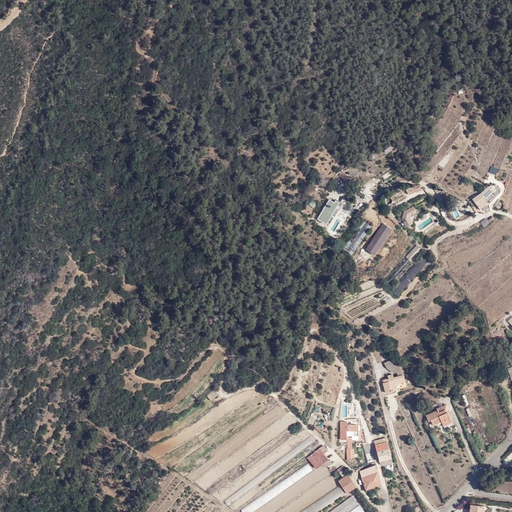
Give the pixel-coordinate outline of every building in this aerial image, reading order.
[(348,178),(343,173),(339,180),(344,184),(348,178)] [(348,178),(344,184),(352,190),(353,183),(348,178)] [(415,192),(412,186),(407,189),(409,195),(415,192)] [(486,199),(490,195),(493,192),(494,192),(496,190),(493,186),(490,188),(489,188),(482,195),(484,197),(485,197),(486,199)] [(487,204),(489,203),(489,202),(486,199),(485,197),(484,197),(482,195),(481,194),(474,200),(480,210),(487,204)] [(339,203),(335,201),(334,203),(328,199),(316,219),(326,225),(339,203)] [(415,212),(413,207),(404,211),(403,218),(407,226),(413,223),(409,216),(409,215),(415,212)] [(352,254),(371,225),(360,218),(341,247),(352,254)] [(392,230),(383,223),(365,250),(375,257),(392,230)] [(417,246),(410,254),(417,260),(424,252),(417,246)] [(417,260),(410,254),(383,283),(397,295),(431,258),(424,252),(417,260)] [(391,385),(395,384),(406,381),(404,375),(401,366),(392,359),(384,363),(386,368),(393,374),(388,375),(389,378),(386,379),(386,382),(385,383),(384,383),(386,392),(393,391),(391,385)] [(211,401),(218,396),(214,391),(207,395),(211,401)] [(439,410),(427,416),(429,421),(432,420),(434,424),(442,421),(444,425),(452,422),(448,412),(450,411),(447,405),(438,409),(439,410)] [(348,417),(357,417),(357,406),(348,406),(348,417)] [(359,425),(359,419),(348,419),(347,422),(341,422),(341,440),(347,440),(347,460),(355,458),(355,449),(353,449),(353,441),(358,441),(359,444),(366,444),(364,432),(362,432),(362,425),(359,425)] [(247,471),(296,435),(291,429),(242,465),(247,471)] [(387,438),(381,439),(386,459),(392,457),(387,438)] [(375,441),(380,461),(386,459),(381,439),(375,441)] [(325,454),(328,451),(324,446),(308,458),(316,468),(321,465),(325,466),(328,466),(333,463),(331,462),(329,460),(325,454)] [(367,489),(381,483),(375,465),(361,471),(367,489)] [(347,493),(351,491),(357,487),(349,474),(343,479),(339,481),(347,493)] [(330,511),(348,511),(358,504),(352,496),(330,511)]
